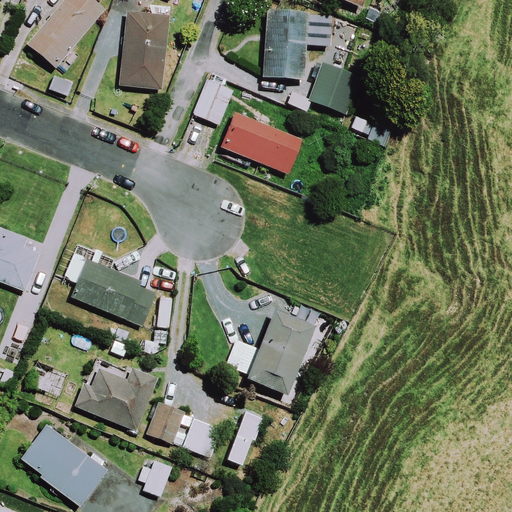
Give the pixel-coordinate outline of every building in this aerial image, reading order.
[(100,12),(84,0),(65,0),(26,50),(54,72),(100,12)] [(363,0),(330,0),(360,11),(363,0)] [(305,17),(265,14),(260,80),(300,83),(305,17)] [(168,20),(125,15),(116,88),(159,93),(168,20)] [(231,93),(206,83),(191,117),(217,128),(231,93)] [(299,142),(232,116),(219,151),(286,176),(299,142)] [(40,248),(0,232),(0,284),(21,293),(18,300),(39,308),(51,276),(32,269),(40,248)] [(104,257),(76,245),(62,280),(76,286),(70,300),(140,328),(155,291),(100,269),(104,257)] [(312,330),(272,313),(243,381),(283,398),(312,330)] [(24,336),(13,333),(6,355),(18,359),(24,336)] [(68,379),(39,367),(29,392),(58,403),(68,379)] [(127,381),(91,367),(73,409),(133,433),(155,381),(131,371),(127,381)] [(180,415),(155,407),(145,437),(170,445),(180,415)] [(219,431),(191,420),(181,449),(209,460),(219,431)] [(103,474),(41,430),(17,465),(78,509),(103,474)] [(170,470),(152,463),(140,492),(158,499),(170,470)]
